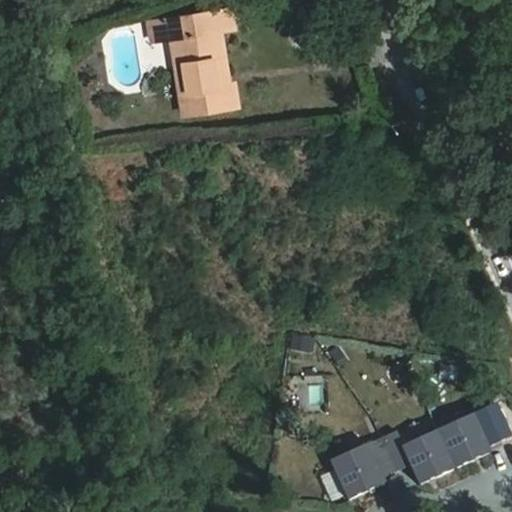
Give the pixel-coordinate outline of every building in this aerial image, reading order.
[(239,106),(235,83),(218,86),(208,31),(233,27),(230,11),(205,15),(169,20),(172,37),(171,38),(183,115),(239,106)] [(307,354),(310,338),(292,335),(289,350),(307,354)] [(503,439),(489,404),(446,422),(462,461),(490,449),(488,445),(503,439)] [(462,461),(446,422),(403,440),(397,425),(384,431),(398,465),(412,460),(420,479),(462,461)] [(384,431),(332,453),(349,492),(386,476),(384,471),(398,465),(384,431)]
